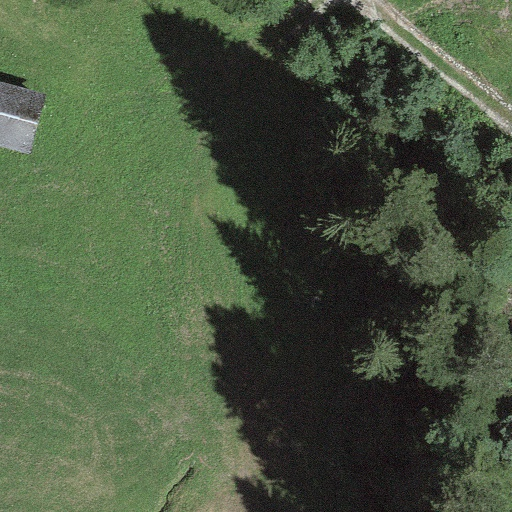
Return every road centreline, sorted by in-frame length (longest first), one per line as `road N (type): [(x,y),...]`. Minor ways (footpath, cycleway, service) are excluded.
road 1 (track): [(322,0),(281,38),(225,68),(150,79),(74,62),(19,27),(2,0)]
road 2 (track): [(357,0),(511,117)]
